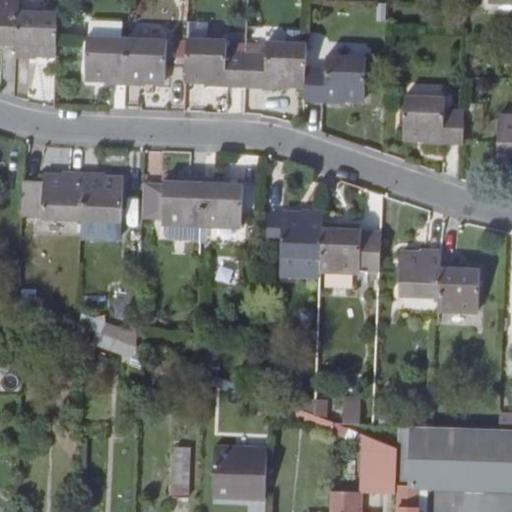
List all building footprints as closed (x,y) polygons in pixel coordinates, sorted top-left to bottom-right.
[(22,16),(23,5),(0,4),(0,51),(20,53),(22,16)] [(41,58),(61,58),(63,17),(22,16),(20,53),(20,61),(41,63),(41,58)] [(108,77),(108,81),(129,82),(131,38),(90,36),(88,75),(108,77)] [(210,78),(210,84),(249,86),(251,49),(233,48),(234,39),(193,36),(192,78),(210,78)] [(169,80),(170,40),(131,38),(129,82),(147,83),(147,79),(169,80)] [(271,42),(269,51),(251,49),(249,86),(287,88),(288,83),(308,85),(308,67),(310,44),(271,42)] [(329,56),(327,67),(308,67),(308,85),(307,100),(346,102),(347,96),(366,96),(368,59),(329,56)] [(112,107),(124,108),(125,85),(112,85),(112,107)] [(431,144),(471,145),(472,110),(452,109),(452,100),(412,98),(411,138),(431,138),(431,144)] [(511,119),(505,119),(503,152),(511,152),(511,119)] [(46,218),(85,220),(87,174),(67,173),(66,180),(47,179),(46,218)] [(108,175),(87,174),(85,220),(126,222),(127,182),(108,182),(108,175)] [(168,223),(208,225),(210,180),(189,179),(189,185),(169,184),(169,186),(168,219),(168,223)] [(230,181),(210,180),(208,225),(248,227),(250,187),(230,187),(230,181)] [(169,186),(147,185),(146,218),(168,219),(169,186)] [(285,281),(327,282),(328,271),(328,261),(329,225),(330,216),(309,216),(308,221),(288,219),(287,247),(285,281)] [(272,246),(287,247),(288,219),(274,218),(272,246)] [(349,231),(349,226),(329,225),(328,261),(328,271),(366,272),(366,270),(368,232),(349,231)] [(389,271),(391,233),(368,232),(366,270),(389,271)] [(407,294),(448,296),(449,265),(450,252),(430,250),(429,256),(409,256),(407,294)] [(468,272),(469,266),(449,265),(448,296),(447,310),(487,312),(488,274),(468,272)] [(135,360),(141,332),(97,323),(91,351),(135,360)] [(288,403),(320,415),(321,401),(293,389),(288,403)] [(351,424),(368,424),(369,398),(351,398),(351,424)] [(511,429),(511,415),(504,415),(503,429),(511,429)] [(401,450),(339,423),(335,488),(365,489),(400,490),(400,488),(401,450)] [(441,426),(407,426),(405,488),(424,488),(434,489),(511,492),(511,429),(503,429),(441,426)] [(192,496),(194,446),(180,445),(177,496),(192,496)] [(217,496),(269,499),(272,449),(220,447),(217,496)] [(364,511),(365,489),(335,488),(334,511),(364,511)] [(400,488),(400,490),(399,511),(422,511),(424,488),(405,488),(400,488)] [(432,511),(434,489),(424,488),(422,511),(432,511)]
